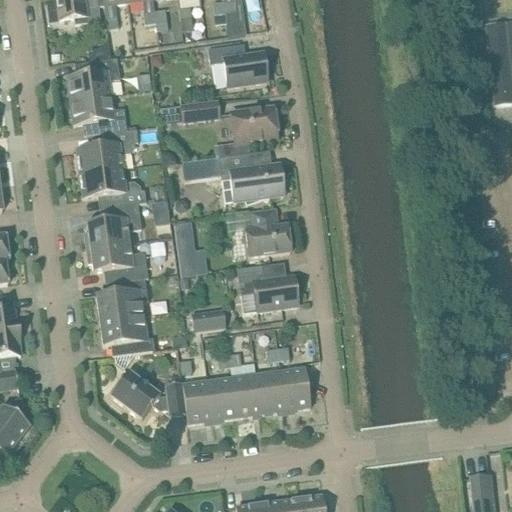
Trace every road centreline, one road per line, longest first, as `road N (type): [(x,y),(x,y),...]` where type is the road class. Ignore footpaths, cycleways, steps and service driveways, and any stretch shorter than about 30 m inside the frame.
road 1 (residential): [(339,453),(276,0)]
road 2 (residential): [(71,430),(13,0)]
road 3 (residential): [(142,480),(339,453)]
road 4 (residential): [(339,453),(511,432)]
road 5 (residential): [(511,262),(497,135)]
